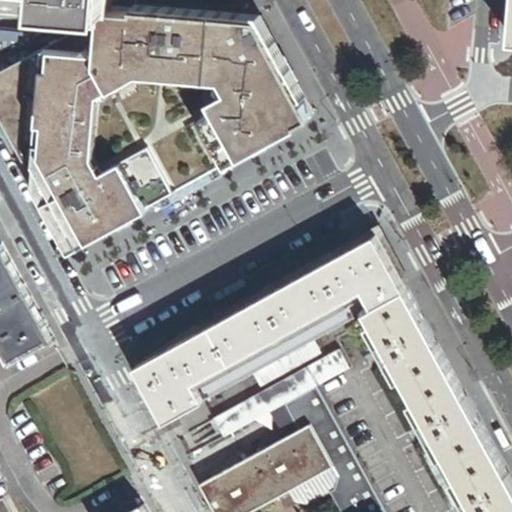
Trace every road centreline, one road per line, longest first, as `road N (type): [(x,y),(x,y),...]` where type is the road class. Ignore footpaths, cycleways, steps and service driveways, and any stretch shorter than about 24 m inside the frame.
road 1 (residential): [(92,340),(389,176)]
road 2 (primary): [(490,265),(345,0)]
road 3 (primary): [(389,176),(511,400)]
road 4 (primary): [(294,0),(389,176)]
road 5 (residential): [(0,167),(92,340)]
road 6 (residential): [(92,340),(187,511)]
